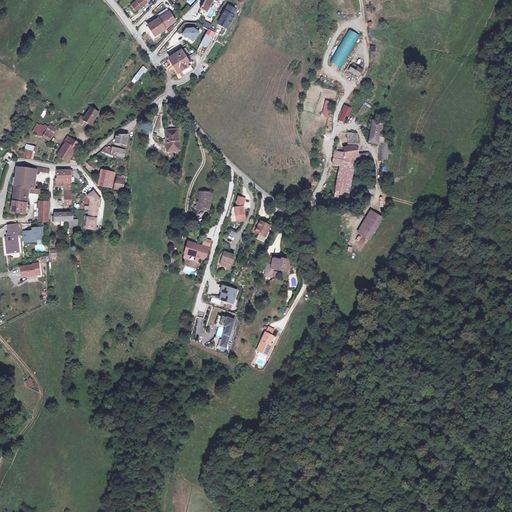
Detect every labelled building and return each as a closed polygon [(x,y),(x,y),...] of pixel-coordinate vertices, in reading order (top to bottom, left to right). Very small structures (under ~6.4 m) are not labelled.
[(147,1),(146,0),(138,0),(136,2),(136,3),(134,6),(138,10),(147,1)] [(215,0),(210,9),(204,6),(203,9),(209,12),(217,1),(215,0)] [(208,0),(204,6),(210,9),(215,0),(217,1),(218,1),(218,0),(208,0)] [(219,23),(228,28),(235,16),(234,15),(237,9),(229,5),(219,23)] [(171,12),(161,19),(165,26),(170,23),(171,25),(177,21),(171,12)] [(160,18),(149,25),(156,36),(167,28),(165,26),(161,19),(160,18)] [(154,37),(156,36),(149,25),(147,27),(154,37)] [(186,29),(182,36),(185,38),(186,37),(192,42),(199,32),(192,28),(186,29)] [(209,29),(204,37),(210,41),(215,33),(209,29)] [(344,29),(327,62),(338,68),(356,34),(344,29)] [(210,41),(204,37),(201,42),(207,46),(210,41)] [(185,49),(170,59),(175,67),(187,58),(190,55),(187,52),(185,49)] [(189,61),(187,58),(175,67),(180,74),(184,72),(186,76),(195,70),(192,65),(195,63),(192,59),(189,61)] [(351,64),(346,70),(356,75),(359,69),(351,64)] [(131,81),(135,84),(147,69),(143,66),(131,81)] [(327,119),(332,102),(325,100),(320,116),(327,119)] [(94,122),(100,114),(92,109),(86,120),(82,118),(80,121),(84,123),(85,121),(93,125),(94,122)] [(345,110),(340,120),(345,123),(350,113),(345,110)] [(372,120),(370,133),(378,135),(380,129),(383,129),(384,123),(372,120)] [(44,127),(42,125),(37,133),(39,134),(43,136),(45,132),(53,137),(58,129),(50,125),(49,127),(45,125),(44,127)] [(180,150),(180,129),(168,129),(168,151),(180,150)] [(45,132),(43,136),(52,141),(53,137),(45,132)] [(351,146),(344,147),(345,150),(345,152),(346,157),(356,156),(356,161),(366,160),(366,161),(370,161),(370,156),(368,156),(368,154),(358,154),(357,147),(357,141),(357,134),(352,133),(351,146)] [(383,143),(384,136),(370,133),(369,140),(383,143)] [(119,137),(116,137),(115,141),(118,142),(118,144),(126,145),(127,135),(120,135),(119,137)] [(71,138),(67,143),(77,150),(81,145),(71,138)] [(67,143),(64,148),(59,156),(67,161),(69,162),(77,150),(67,143)] [(380,161),(389,161),(389,144),(384,144),(381,143),(380,161)] [(111,149),(111,150),(110,154),(123,157),(125,150),(117,148),(116,150),(111,149)] [(27,158),(34,160),(35,152),(28,151),(27,158)] [(345,152),(335,151),(334,163),(355,164),(356,161),(356,156),(346,157),(345,152)] [(95,170),(98,165),(91,161),(89,164),(90,167),(95,170)] [(355,164),(334,163),(334,164),(342,164),(340,189),(354,190),(355,164)] [(18,168),(16,187),(34,188),(36,173),(43,173),(43,168),(36,168),(35,170),(18,168)] [(58,171),(59,179),(65,179),(65,181),(70,181),(70,171),(58,171)] [(111,172),(104,171),(101,186),(108,187),(111,172)] [(113,189),(122,190),(122,186),(124,177),(117,176),(115,182),(113,189)] [(57,187),(65,187),(65,206),(71,206),(71,196),(70,181),(65,181),(65,179),(59,179),(57,179),(57,187)] [(15,203),(27,203),(28,193),(39,194),(39,188),(34,188),(16,187),(15,203)] [(89,196),(87,197),(90,200),(91,202),(91,206),(89,205),(88,217),(87,217),(87,223),(88,223),(88,228),(95,228),(97,200),(100,198),(92,190),(87,194),(89,196)] [(201,193),(200,203),(200,211),(211,211),(212,194),(201,193)] [(40,201),(38,201),(38,221),(47,221),(49,195),(41,197),(40,201)] [(246,220),(244,196),(236,197),(237,206),(234,206),(235,221),(246,220)] [(14,213),(26,213),(27,203),(15,203),(14,213)] [(372,240),(385,219),(374,212),(360,233),(372,240)] [(64,223),(67,222),(67,213),(54,213),(53,216),(51,216),(51,222),(64,221),(64,223)] [(256,229),(265,233),(270,224),(261,219),(256,229)] [(10,226),(11,234),(19,233),(19,235),(22,234),(21,224),(13,226),(10,226)] [(25,233),(26,242),(38,241),(38,240),(43,239),(45,237),(44,228),(35,229),(35,232),(25,233)] [(11,254),(21,253),(19,235),(19,233),(11,234),(10,234),(10,238),(8,238),(9,247),(10,246),(11,254)] [(193,246),(189,245),(185,256),(190,257),(190,256),(196,258),(196,259),(201,260),(206,262),(209,252),(204,250),(199,248),(199,249),(193,247),(193,246)] [(234,256),(225,253),(223,257),(220,265),(230,268),(234,256)] [(283,259),(278,259),(277,266),(280,267),(279,268),(290,270),(291,259),(283,258),(283,259)] [(40,272),(38,265),(34,266),(34,268),(23,269),(24,275),(26,274),(26,279),(31,278),(36,277),(36,272),(40,272)] [(237,292),(223,288),(222,293),(223,294),(225,294),(224,298),(225,300),(229,301),(228,303),(234,305),(237,292)] [(229,345),(236,321),(223,318),(221,326),(228,328),(224,343),(229,345)] [(272,329),(269,335),(275,338),(278,333),(272,329)] [(269,335),(261,349),(264,350),(262,354),(269,358),(273,350),(271,349),(273,346),(276,339),(275,338),(269,335)] [(31,378),(25,380),(28,387),(34,384),(31,378)]
